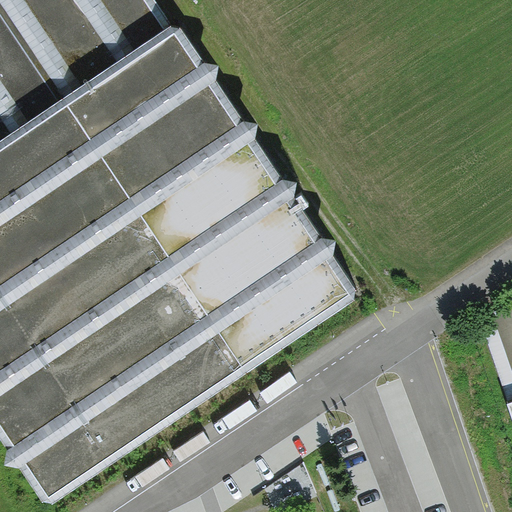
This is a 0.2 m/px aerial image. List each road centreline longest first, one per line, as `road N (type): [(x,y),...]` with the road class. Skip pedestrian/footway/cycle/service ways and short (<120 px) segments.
road 1 (unknown): [(348,353),(93,511)]
road 2 (unknown): [(477,511),(413,327),(348,353)]
road 3 (unknown): [(402,511),(348,353)]
